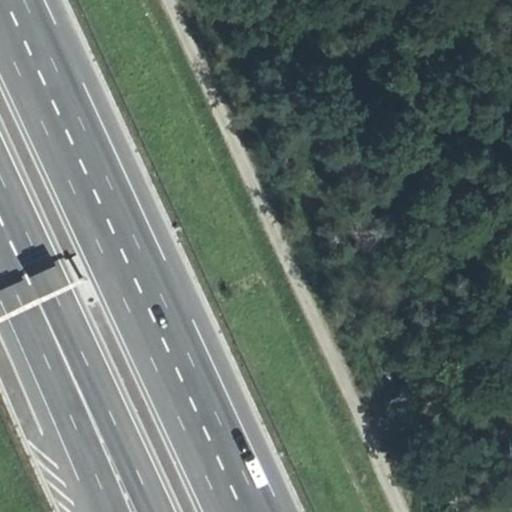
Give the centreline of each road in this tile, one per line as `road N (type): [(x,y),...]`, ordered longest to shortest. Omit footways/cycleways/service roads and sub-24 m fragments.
road 1 (track): [(396,511),(145,0)]
road 2 (motorway): [(260,511),(81,164)]
road 3 (motorway): [(224,511),(81,164)]
road 4 (motorway): [(0,204),(153,511)]
road 5 (motorway): [(0,245),(111,511)]
road 6 (motorway): [(81,164),(4,0)]
